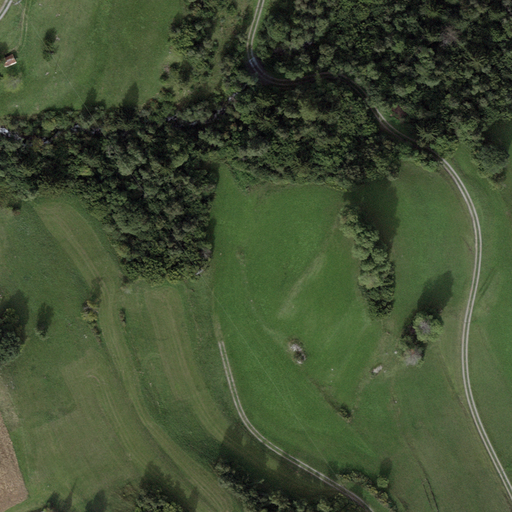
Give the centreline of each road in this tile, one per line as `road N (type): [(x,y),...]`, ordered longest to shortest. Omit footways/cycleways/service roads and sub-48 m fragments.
road 1 (track): [(511,492),(473,411),(464,364),(477,235),(465,192),(440,159),(386,124),(344,78),(276,82),(254,69),(248,43),(262,0)]
road 2 (track): [(371,511),(275,452),(244,417),(220,348)]
